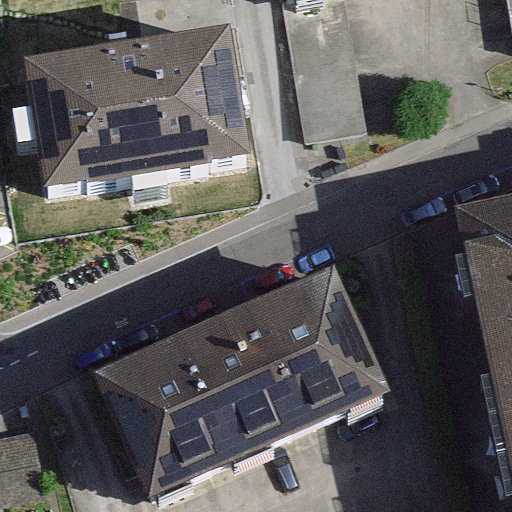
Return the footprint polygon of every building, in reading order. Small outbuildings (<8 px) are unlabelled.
[(282,0),(284,10),(351,0),(282,0)] [(24,76),(42,201),(242,172),(224,48),(24,76)] [(511,192),(454,205),(511,477),(511,192)] [(96,387),(150,510),(385,408),(332,285),(96,387)] [(0,511),(49,503),(38,440),(0,446),(0,511)]
